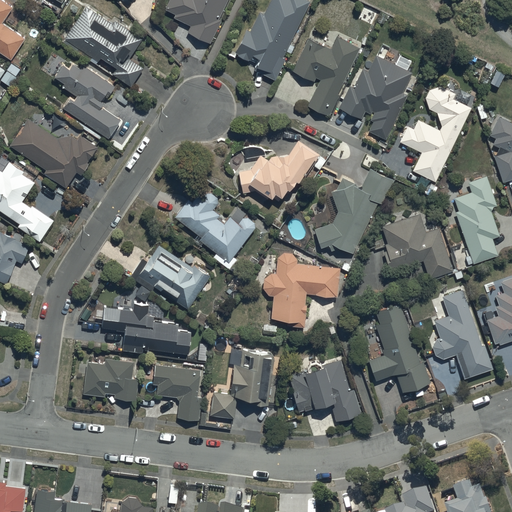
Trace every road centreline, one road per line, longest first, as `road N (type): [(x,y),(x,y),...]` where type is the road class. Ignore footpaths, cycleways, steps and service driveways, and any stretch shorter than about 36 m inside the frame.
road 1 (residential): [(38,430),(320,462),(504,409)]
road 2 (residential): [(38,430),(52,320),(73,264),(162,134),(202,105)]
